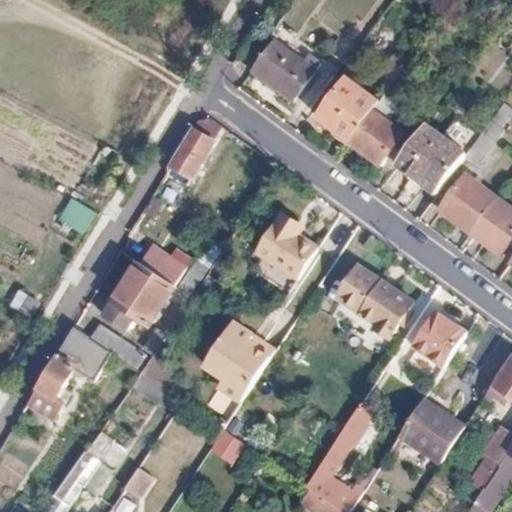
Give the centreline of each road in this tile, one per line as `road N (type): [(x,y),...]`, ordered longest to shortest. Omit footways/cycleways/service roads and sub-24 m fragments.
road 1 (residential): [(204,90),(0,423)]
road 2 (residential): [(511,315),(204,90)]
